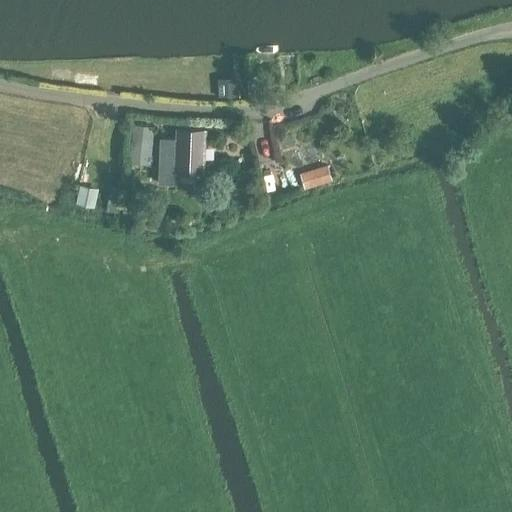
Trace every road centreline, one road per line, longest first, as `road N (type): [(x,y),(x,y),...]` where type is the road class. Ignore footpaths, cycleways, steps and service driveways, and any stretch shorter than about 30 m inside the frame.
road 1 (unclassified): [(511,30),(255,109),(176,110),(0,83)]
road 2 (track): [(0,238),(153,264),(203,258)]
